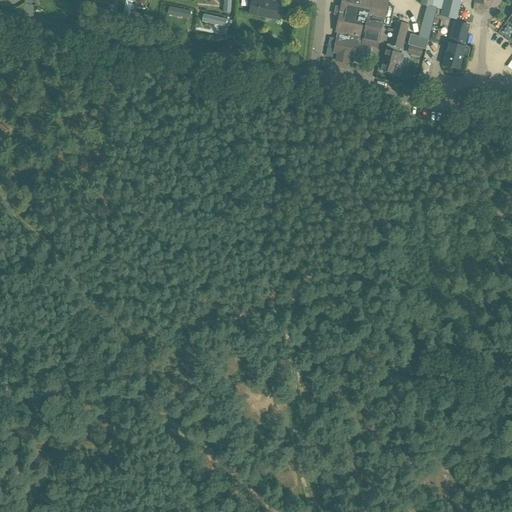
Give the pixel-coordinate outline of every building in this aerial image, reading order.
[(126,0),(123,15),(129,17),(132,2),(126,0)] [(267,0),(251,0),(249,14),(279,20),(283,4),(267,0)] [(337,38),(334,52),(340,54),(339,59),(346,61),(347,55),(354,57),(357,43),(362,44),(363,39),(377,42),(381,24),(389,26),(393,6),(386,5),(387,0),(385,0),(343,0),(340,15),(339,15),(336,31),(338,31),(337,38)] [(442,0),(439,15),(441,16),(455,19),(459,0),(442,0)] [(169,7),(168,15),(189,19),(191,12),(169,7)] [(203,15),(202,22),(225,27),(226,20),(203,15)] [(386,50),(381,69),(394,73),(395,70),(400,72),(404,54),(399,53),(398,53),(400,47),(406,24),(402,23),(396,21),(390,44),(390,45),(389,50),(386,50)] [(448,43),(443,66),(452,68),(459,69),(462,58),(464,58),(467,57),(469,49),(467,47),(464,47),(463,47),(468,25),(454,22),(449,43),(448,43)] [(424,49),(427,38),(411,34),(408,44),(411,45),(422,48),(424,49)]
